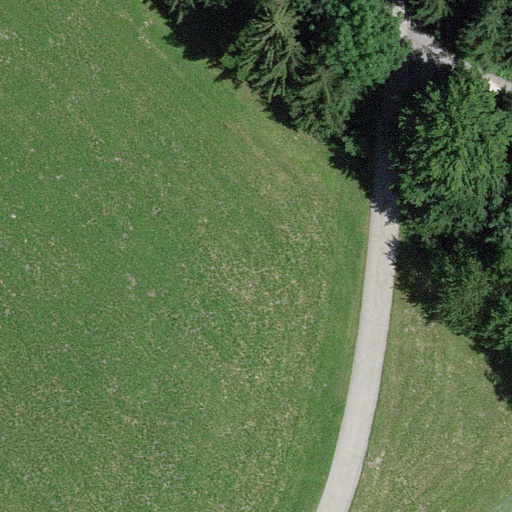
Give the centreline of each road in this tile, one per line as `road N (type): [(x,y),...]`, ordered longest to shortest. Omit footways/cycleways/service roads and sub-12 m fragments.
road 1 (unclassified): [(337,511),(382,305),(403,44),(394,0)]
road 2 (track): [(511,95),(403,44)]
